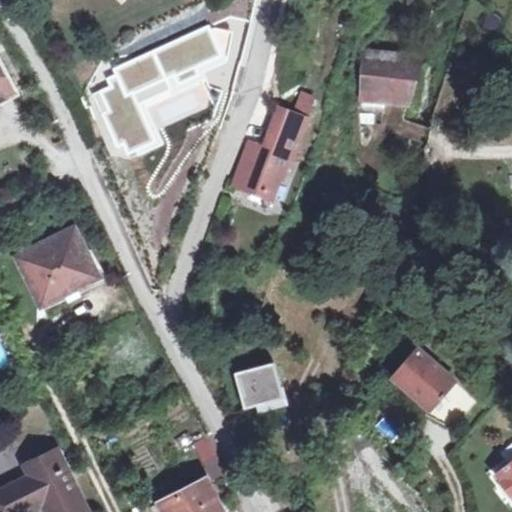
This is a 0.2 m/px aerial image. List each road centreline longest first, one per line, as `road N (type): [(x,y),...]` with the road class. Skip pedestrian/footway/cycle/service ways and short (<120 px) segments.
road 1 (residential): [(258,511),(161,325),(268,0)]
road 2 (track): [(31,349),(113,511)]
